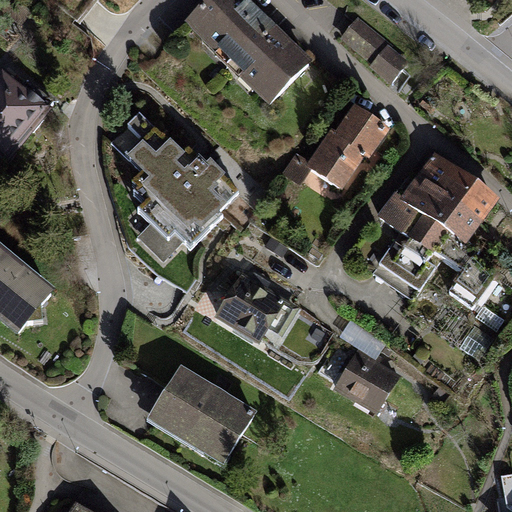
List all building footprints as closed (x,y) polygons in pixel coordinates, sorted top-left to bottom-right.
[(251,0),(215,0),(191,25),(273,107),(316,64),(251,0)] [(358,20),(343,40),(376,64),(371,70),(394,87),(411,65),(390,50),(393,46),(358,20)] [(7,64),(0,73),(0,154),(11,162),(56,101),(7,64)] [(298,155),(285,176),(306,190),(316,173),(346,192),(368,159),(373,163),(394,130),(357,106),(339,134),(335,132),(314,165),(298,155)] [(150,130),(119,161),(140,182),(128,194),(138,204),(129,212),(145,228),(132,241),(158,266),(229,196),(195,161),(188,168),(150,130)] [(398,195),(381,219),(403,234),(384,262),(426,290),(446,261),(468,276),(455,295),(478,310),(500,279),(479,264),(486,255),(473,247),(503,203),(438,159),(408,202),(398,195)] [(0,245),(0,320),(21,337),(58,290),(0,245)] [(245,279),(220,320),(263,347),(289,306),(245,279)] [(361,351),(335,391),(378,418),(403,379),(361,351)] [(186,369),(152,424),(230,471),(263,416),(186,369)] [(85,511),(71,503),(65,511),(85,511)]
